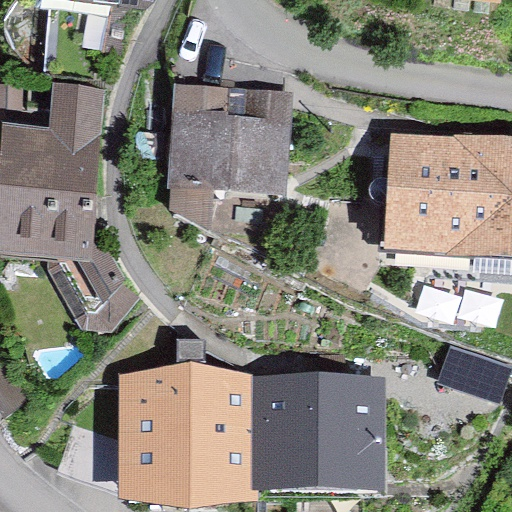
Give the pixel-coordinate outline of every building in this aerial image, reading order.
[(104,6),(102,62),(121,63),(123,7),(146,8),(149,0),(42,0),(43,4),(104,6)] [(421,0),(421,3),(486,12),(487,0),(421,0)] [(130,301),(114,288),(120,279),(99,247),(96,249),(101,93),(46,91),(44,141),(0,139),(0,278),(56,280),(83,322),(92,316),(94,313),(110,326),(130,301)] [(278,216),(282,101),(159,96),(155,212),(278,216)] [(511,154),(380,151),(377,276),(440,277),(440,292),(511,293),(511,154)] [(161,361),(160,383),(107,381),(100,511),(235,511),(242,392),(242,387),(189,385),(190,363),(161,361)] [(242,392),(235,511),(368,511),(374,398),(242,392)]
